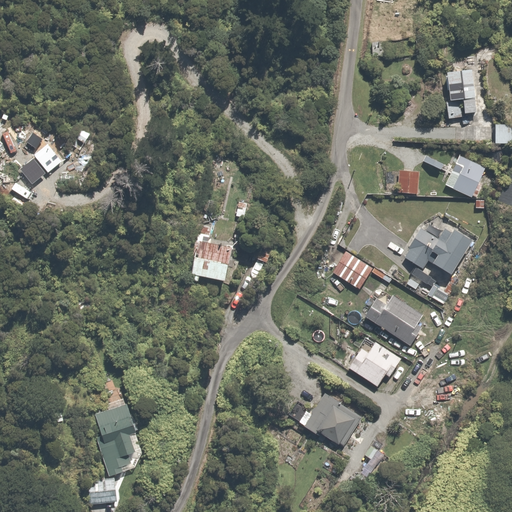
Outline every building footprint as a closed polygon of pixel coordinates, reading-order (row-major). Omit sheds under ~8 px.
[(391,56),(391,40),(373,40),(373,55),(391,56)] [(391,40),(391,56),(407,56),(407,41),(391,40)] [(472,66),(446,68),(448,86),(445,87),(448,118),(464,116),(464,111),(477,109),(472,66)] [(485,67),(475,68),(476,90),(487,89),(485,67)] [(490,139),(494,139),(511,139),(511,120),(494,120),(494,123),(490,123),(490,139)] [(487,166),(460,153),(445,182),(478,198),(486,182),(481,180),(487,166)] [(426,180),(426,170),(420,170),(420,168),(400,168),(400,170),(393,170),(393,186),(398,186),(398,193),(420,193),(420,180),(426,180)] [(249,200),(239,199),(237,213),(247,214),(249,200)] [(428,225),(423,222),(408,244),(410,245),(404,254),(422,267),(429,256),(451,270),(473,238),(454,225),(445,238),(439,234),(442,229),(431,221),(428,225)] [(212,241),(214,226),(204,224),(202,234),(198,234),(195,253),(227,259),(230,244),(212,241)] [(273,240),(256,235),(251,254),(268,259),(273,240)] [(372,266),(347,249),(333,271),(358,287),(372,266)] [(227,259),(195,253),(191,277),(201,279),(202,273),(224,277),(227,259)] [(423,311),(392,291),(387,300),(376,294),(363,313),(409,343),(420,325),(416,322),(423,311)] [(368,348),(362,343),(347,364),(377,384),(385,371),(390,374),(403,356),(375,337),(368,348)] [(365,416),(325,389),(311,409),(297,400),(288,414),(316,433),(318,430),(336,443),(342,434),(349,439),(365,416)] [(136,424),(125,400),(96,414),(101,425),(84,433),(96,458),(102,455),(111,474),(123,468),(121,464),(131,459),(127,451),(135,448),(126,429),(136,424)] [(117,498),(114,484),(82,492),(84,500),(91,499),(92,504),(117,498)]
